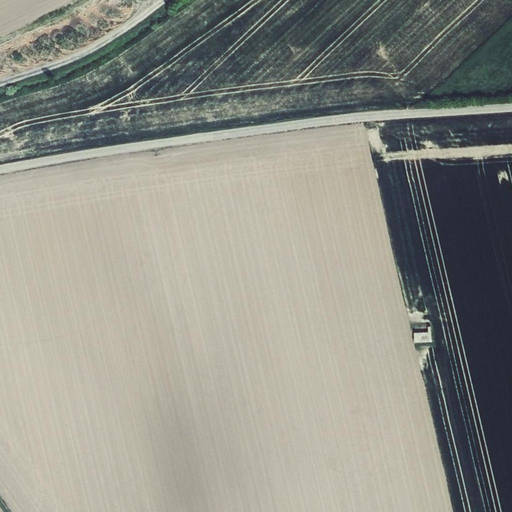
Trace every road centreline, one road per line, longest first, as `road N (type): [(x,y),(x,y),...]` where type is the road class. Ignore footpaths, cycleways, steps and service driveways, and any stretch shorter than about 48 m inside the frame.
road 1 (unclassified): [(0,170),(349,118),(511,106)]
road 2 (track): [(159,0),(95,45),(0,82)]
